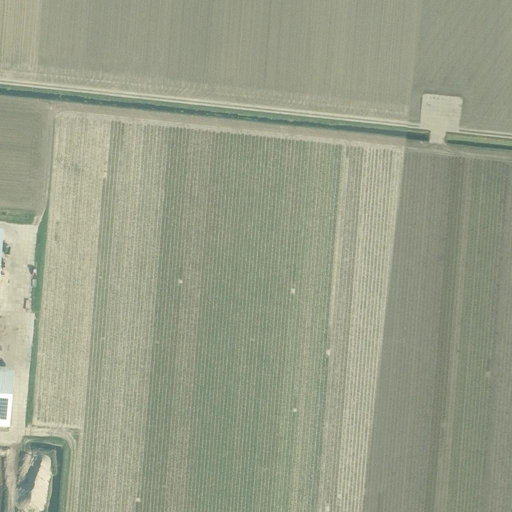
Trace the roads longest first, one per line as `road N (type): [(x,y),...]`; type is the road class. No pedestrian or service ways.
road 1 (track): [(438,128),(0,82)]
road 2 (track): [(0,229),(24,231),(13,445)]
